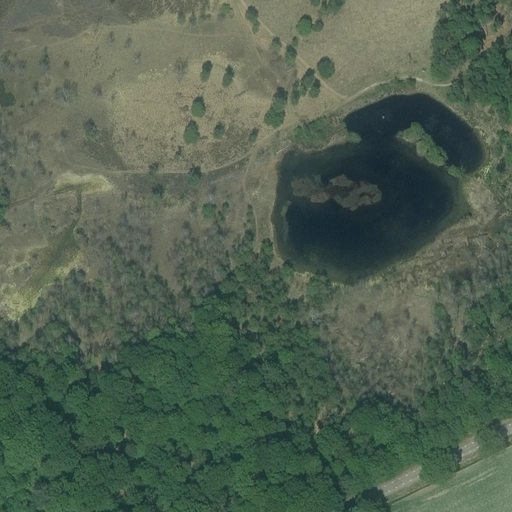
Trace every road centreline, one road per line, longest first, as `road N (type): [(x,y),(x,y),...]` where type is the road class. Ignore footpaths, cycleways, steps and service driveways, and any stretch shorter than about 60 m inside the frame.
road 1 (track): [(511,41),(446,86),(387,79),(297,126)]
road 2 (track): [(251,152),(219,169),(182,174),(66,176),(35,195)]
road 3 (unclassified): [(344,511),(511,430)]
road 4 (track): [(297,126),(285,106),(294,67),(243,21),(236,0)]
